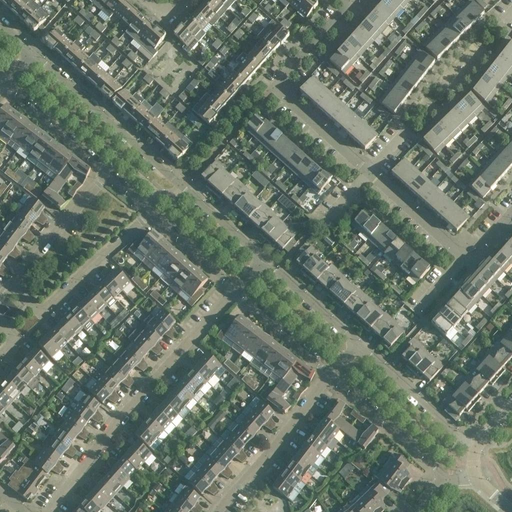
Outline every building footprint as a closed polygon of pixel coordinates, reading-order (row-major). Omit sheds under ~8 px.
[(10,10),(19,0),(4,0),(2,3),(10,10)] [(18,18),(33,1),(31,0),(19,0),(10,10),(18,18)] [(101,11),(110,0),(96,0),(93,4),(101,11)] [(113,14),(124,1),(122,0),(110,0),(101,11),(109,18),(113,14)] [(227,11),(215,0),(207,0),(204,4),(220,19),(227,11)] [(235,3),(231,0),(215,0),(227,11),(235,3)] [(292,0),(289,4),(297,11),(307,0),(292,0)] [(312,0),(307,0),(297,11),(306,19),(318,5),(312,0)] [(402,10),(391,0),(385,0),(381,5),(395,18),(402,10)] [(410,2),(407,0),(391,0),(402,10),(410,2)] [(484,14),(471,0),(463,8),(476,22),(484,14)] [(25,26),(37,12),(41,8),(33,1),(18,18),(26,24),(25,25),(25,26)] [(124,1),(113,14),(121,21),(132,9),(124,1)] [(220,19),(204,4),(197,12),(209,23),(213,27),(220,19)] [(395,18),(381,5),(374,13),(388,26),(395,18)] [(476,22),(463,8),(455,16),(468,30),(476,22)] [(132,9),(121,21),(129,28),(141,16),(132,9)] [(37,12),(25,26),(34,33),(46,20),(37,12)] [(209,23),(197,12),(189,20),(202,31),(209,23)] [(388,26),(374,13),(366,21),(381,34),(388,26)] [(141,16),(129,28),(125,33),(133,40),(149,23),(141,16)] [(468,30),(455,16),(447,23),(461,37),(468,30)] [(202,31),(189,20),(183,28),(182,27),(181,27),(194,39),(198,43),(206,35),(202,31)] [(289,36),(272,21),(264,29),(282,45),(289,36)] [(381,34),(366,21),(359,29),(373,42),(381,34)] [(149,23),(133,40),(141,47),(145,43),(157,29),(156,30),(149,23)] [(461,37),(447,23),(439,31),(453,45),(461,37)] [(194,39),(181,27),(174,36),(187,48),(194,39)] [(45,43),(53,50),(65,37),(57,29),(45,43)] [(157,29),(145,43),(154,50),(166,37),(157,29)] [(282,45),(264,29),(257,37),(261,41),(273,52),(280,44),(281,45),(282,45)] [(373,42),(359,29),(352,37),(366,50),(373,42)] [(453,45),(439,31),(432,39),(445,52),(453,45)] [(65,37),(53,50),(54,51),(55,50),(62,57),(73,44),(65,37)] [(366,50),(352,37),(345,45),(359,58),(366,50)] [(432,39),(423,47),(437,60),(445,52),(432,39)] [(73,44),(62,57),(70,64),(81,51),(85,48),(77,40),(73,44)] [(261,41),(254,49),(266,60),(273,52),(261,41)] [(359,58),(345,45),(337,53),(352,66),(359,58)] [(254,49),(246,57),(259,68),(266,60),(254,49)] [(511,53),(506,49),(500,58),(511,67),(511,53)] [(81,51),(70,64),(78,71),(89,59),(81,51)] [(435,63),(420,51),(413,60),(428,72),(435,63)] [(352,66),(337,53),(330,62),(344,75),(352,66)] [(93,54),(89,59),(78,71),(86,78),(97,66),(101,62),(93,54)] [(235,62),(239,65),(252,76),(259,68),(246,57),(243,54),(235,62)] [(511,73),(511,67),(500,58),(493,66),(508,78),(511,73)] [(428,72),(413,60),(406,68),(421,80),(428,72)] [(207,65),(200,73),(205,78),(212,70),(207,65)] [(239,65),(232,73),(244,84),(252,76),(239,65)] [(97,66),(86,78),(94,86),(105,73),(97,66)] [(508,78),(493,66),(486,75),(501,87),(508,78)] [(421,80),(406,68),(399,77),(414,89),(421,80)] [(105,73),(94,86),(102,92),(101,93),(101,94),(114,80),(105,73)] [(232,73),(225,81),(237,92),(244,84),(232,73)] [(501,87),(486,75),(480,83),(495,95),(501,87)] [(300,91),(308,99),(321,85),(312,77),(300,91)] [(414,89),(399,77),(393,85),(408,97),(414,89)] [(114,80),(101,94),(110,101),(122,88),(114,80)] [(225,81),(217,89),(230,100),(237,92),(225,81)] [(495,95),(480,83),(473,92),(488,104),(495,95)] [(321,85),(308,99),(316,106),(329,92),(321,85)] [(408,97),(393,85),(386,94),(401,106),(408,97)] [(217,89),(210,97),(223,109),(230,100),(217,89)] [(124,90),(112,103),(120,111),(132,97),(124,90)] [(329,92),(316,106),(324,113),(337,99),(329,92)] [(136,94),(132,97),(120,111),(121,111),(122,110),(129,117),(144,101),(136,94)] [(206,94),(199,102),(216,117),(217,117),(216,116),(223,109),(210,97),(206,94)] [(401,106),(386,94),(379,103),(394,115),(401,106)] [(484,108),(470,95),(462,103),(476,116),(484,108)] [(337,99),(324,113),(332,121),(345,106),(337,99)] [(144,101),(129,117),(137,124),(152,108),(144,101)] [(216,117),(199,102),(192,110),(209,126),(216,117)] [(476,116),(462,103),(455,110),(468,124),(476,116)] [(0,133),(16,113),(11,110),(6,105),(0,113),(0,133)] [(345,106),(332,121),(340,128),(353,114),(345,106)] [(146,132),(157,119),(160,115),(152,108),(137,124),(146,132)] [(468,124),(455,110),(447,118),(460,131),(468,124)] [(16,113),(0,133),(0,139),(7,145),(26,120),(20,117),(16,113)] [(353,114),(340,128),(348,135),(361,121),(353,114)] [(244,129),(253,137),(266,122),(257,115),(244,129)] [(460,131),(447,118),(439,125),(452,139),(460,131)] [(157,119),(146,132),(154,139),(165,126),(157,119)] [(26,120),(7,145),(16,152),(35,128),(30,125),(26,120)] [(361,121),(348,135),(356,142),(369,128),(361,121)] [(266,122),(253,137),(261,144),(274,130),(266,122)] [(162,146),(176,130),(168,123),(165,126),(154,139),(162,146)] [(452,139),(439,125),(431,133),(445,147),(452,139)] [(35,128),(16,152),(26,159),(45,135),(39,132),(35,128)] [(369,128),(356,142),(365,150),(378,136),(369,128)] [(169,154),(184,137),(176,130),(162,146),(169,153),(168,154),(169,154)] [(274,130),(261,144),(269,151),(282,137),(274,130)] [(445,147),(431,133),(423,141),(437,155),(445,147)] [(45,135),(26,159),(35,167),(54,142),(49,139),(45,135)] [(184,137),(169,154),(177,162),(193,145),(184,137)] [(282,137),(269,151),(277,158),(290,144),(282,137)] [(54,142),(35,167),(45,174),(64,149),(59,146),(54,142)] [(290,144),(277,158),(285,166),(298,151),(290,144)] [(511,166),(511,151),(505,145),(498,153),(511,166)] [(64,149),(45,174),(54,181),(57,177),(73,157),(68,154),(64,149)] [(298,151),(285,166),(293,173),(306,159),(298,151)] [(250,156),(247,159),(255,166),(262,159),(254,152),(250,156)] [(511,166),(498,153),(490,161),(505,174),(511,166)] [(73,157),(57,177),(65,183),(74,171),(87,177),(90,171),(73,157)] [(306,159),(293,173),(301,180),(314,166),(306,159)] [(391,174),(400,181),(412,167),(404,159),(391,174)] [(505,174),(490,161),(483,170),(497,182),(505,174)] [(206,186),(213,192),(227,176),(220,170),(222,169),(215,162),(201,177),(208,183),(206,186)] [(314,166),(301,180),(310,187),(322,173),(314,166)] [(412,167),(400,181),(408,188),(421,174),(412,167)] [(11,179),(15,174),(8,169),(5,174),(11,179)] [(497,182),(483,170),(476,178),(490,190),(497,182)] [(265,186),(268,183),(256,172),(253,176),(265,186)] [(322,173),(310,187),(318,195),(324,188),(327,190),(330,188),(327,185),(331,181),(322,173)] [(11,179),(17,184),(21,179),(15,174),(11,179)] [(421,174),(408,188),(416,196),(429,181),(421,174)] [(234,182),(227,176),(213,192),(220,199),(222,196),(228,202),(242,187),(235,181),(234,182)] [(57,177),(54,181),(42,197),(60,210),(66,205),(56,195),(65,183),(57,177)] [(490,190),(476,178),(468,186),(483,199),(490,190)] [(429,181),(416,196),(424,203),(437,189),(429,181)] [(76,191),(82,186),(78,182),(68,195),(73,198),(76,191)] [(27,184),(24,189),(30,193),(34,189),(27,184)] [(242,187),(228,202),(235,208),(232,210),(239,216),(254,200),(247,194),(248,193),(242,187)] [(34,189),(30,193),(36,198),(40,194),(34,189)] [(437,189),(424,203),(432,210),(445,196),(437,189)] [(304,202),(308,197),(304,193),(299,198),(304,202)] [(45,208),(25,194),(19,203),(45,223),(47,220),(43,215),(42,216),(40,215),(42,212),(45,208)] [(291,211),(295,207),(283,195),(278,200),(291,211)] [(445,196),(432,210),(440,217),(453,203),(445,196)] [(261,206),(254,200),(239,216),(246,223),(249,220),(255,226),(269,211),(262,205),(261,206)] [(45,223),(19,203),(18,203),(23,207),(17,215),(31,226),(34,222),(36,220),(37,222),(37,223),(43,226),(45,223)] [(453,203),(440,217),(448,225),(461,210),(453,203)] [(461,210),(448,225),(456,232),(469,218),(461,210)] [(269,211),(255,226),(262,232),(259,234),(266,241),(281,224),(274,218),(275,217),(269,211)] [(364,211),(352,225),(360,233),(373,218),(364,211)] [(31,226),(17,215),(10,224),(32,240),(34,237),(29,233),(27,232),(28,230),(31,226)] [(373,218),(360,233),(368,240),(381,226),(373,218)] [(32,240),(10,224),(4,232),(18,243),(21,240),(23,238),(24,239),(24,240),(29,243),(32,240)] [(288,230),(281,224),(266,241),(273,247),(276,244),(282,250),(284,248),(292,239),(296,235),(289,229),(288,230)] [(381,226),(368,240),(376,247),(389,233),(381,226)] [(18,243),(4,232),(0,236),(0,242),(19,258),(21,254),(16,250),(14,249),(15,247),(18,243)] [(129,250),(142,263),(163,239),(158,236),(153,232),(145,241),(141,237),(129,250)] [(389,233),(376,247),(384,254),(397,240),(389,233)] [(163,239),(142,263),(151,271),(171,248),(167,244),(163,239)] [(292,239),(284,248),(287,250),(295,242),(292,239)] [(397,240),(384,254),(392,262),(405,247),(397,240)] [(19,258),(0,242),(0,256),(5,260),(8,257),(10,255),(11,256),(11,257),(16,260),(19,258)] [(511,263),(511,250),(504,243),(497,251),(511,264),(511,263)] [(405,247),(392,262),(400,269),(413,255),(405,247)] [(171,248),(151,271),(160,279),(181,255),(176,252),(171,248)] [(298,261),(306,252),(301,248),(293,257),(298,261)] [(301,271),(308,278),(322,261),(316,255),(317,254),(310,248),(298,261),(296,263),(303,269),(301,271)] [(511,264),(497,251),(489,259),(504,272),(511,264)] [(181,255),(160,279),(169,287),(189,264),(185,260),(181,255)] [(413,255),(400,269),(408,276),(421,262),(413,255)] [(504,272),(489,259),(482,268),(496,280),(504,272)] [(329,267),(322,261),(308,278),(315,284),(317,281),(323,287),(337,272),(330,266),(329,267)] [(421,262),(408,276),(417,284),(430,269),(421,262)] [(189,264),(169,287),(178,295),(199,271),(194,268),(189,264)] [(496,280),(482,268),(475,276),(489,288),(496,280)] [(134,288),(118,270),(114,274),(112,275),(111,274),(111,273),(106,269),(103,271),(126,295),(134,288)] [(126,295),(103,271),(101,274),(104,279),(105,279),(107,280),(105,282),(102,285),(114,299),(122,292),(126,296),(126,295)] [(199,271),(178,295),(192,307),(204,294),(199,290),(207,280),(203,277),(199,271)] [(337,272),(323,287),(330,293),(328,295),(334,302),(349,285),(342,279),(344,278),(337,272)] [(137,286),(141,281),(136,276),(132,280),(137,286)] [(489,288),(475,276),(468,284),(482,297),(489,288)] [(137,286),(143,292),(147,287),(141,281),(137,286)] [(114,299),(102,285),(98,289),(96,290),(95,289),(95,288),(90,284),(87,286),(106,306),(114,299)] [(482,297),(468,284),(460,292),(475,305),(482,297)] [(356,291),(349,285),(334,302),(341,308),(344,305),(350,311),(364,296),(357,290),(356,291)] [(106,306),(87,286),(85,289),(89,294),(90,294),(91,295),(89,297),(86,300),(99,313),(106,306)] [(156,301),(160,296),(154,291),(150,296),(156,301)] [(475,305),(460,292),(453,300),(467,313),(475,305)] [(156,301),(162,306),(166,302),(160,296),(156,301)] [(370,302),(364,296),(350,311),(357,317),(354,319),(361,326),(376,309),(369,303),(370,302)] [(99,313),(86,300),(83,304),(80,305),(79,304),(80,303),(75,299),(72,301),(91,321),(99,313)] [(467,313),(453,300),(446,308),(460,321),(467,313)] [(91,321),(72,301),(69,304),(73,309),(74,309),(75,310),(74,312),(70,315),(83,328),(91,321)] [(494,307),(494,308),(492,305),(488,310),(490,312),(493,315),(497,310),(494,307)] [(175,323),(157,307),(150,315),(175,337),(177,334),(173,329),(172,330),(170,329),(172,326),(175,323)] [(460,321),(446,308),(439,316),(453,329),(460,321)] [(111,324),(115,328),(129,313),(125,309),(111,324)] [(383,315),(376,309),(361,326),(368,332),(371,329),(377,335),(391,320),(384,314),(383,315)] [(83,328),(70,315),(67,318),(65,320),(64,319),(64,318),(59,314),(56,316),(75,336),(83,328)] [(175,337),(150,315),(149,315),(154,319),(147,327),(161,339),(164,336),(166,334),(167,335),(167,336),(172,340),(175,337)] [(75,336),(56,316),(54,319),(57,324),(58,324),(60,325),(58,327),(55,330),(67,343),(75,336)] [(453,329),(439,316),(431,324),(445,337),(453,329)] [(217,337),(231,349),(250,324),(245,321),(240,317),(232,327),(228,323),(217,337)] [(397,326),(391,320),(377,335),(384,341),(381,344),(388,350),(403,334),(396,327),(397,326)] [(250,324),(231,349),(241,356),(259,332),(255,328),(250,324)] [(161,339),(147,327),(140,335),(160,353),(162,350),(158,345),(158,346),(156,345),(158,342),(161,339)] [(67,343),(55,330),(52,333),(49,335),(48,334),(48,333),(43,329),(40,331),(64,355),(60,350),(67,343)] [(64,355),(40,331),(38,334),(42,339),(43,338),(44,340),(42,342),(39,345),(55,363),(64,355)] [(259,332),(241,356),(250,363),(269,338),(264,335),(259,332)] [(473,338),(469,335),(470,334),(467,332),(464,335),(467,337),(465,340),(469,343),(473,338)] [(160,353),(140,335),(133,343),(146,355),(149,352),(152,350),(153,351),(152,352),(158,356),(160,353)] [(498,342),(493,349),(508,362),(511,357),(511,342),(506,337),(500,344),(498,342)] [(269,338),(250,363),(260,370),(278,346),(274,343),(269,338)] [(406,366),(413,372),(428,356),(421,350),(422,349),(415,342),(402,357),(409,363),(406,366)] [(146,355),(133,343),(125,351),(146,369),(148,366),(144,361),(143,362),(141,361),(143,358),(146,355)] [(278,346),(260,370),(269,378),(288,353),(283,350),(278,346)] [(24,349),(21,352),(46,374),(53,366),(36,350),(32,353),(30,355),(29,354),(29,353),(24,349)] [(488,357),(482,364),(498,378),(504,371),(502,369),(508,362),(493,349),(487,356),(488,357)] [(146,369),(125,351),(118,359),(132,371),(135,368),(137,366),(138,368),(143,372),(146,369)] [(46,374),(21,352),(19,355),(23,360),(24,359),(25,360),(24,363),(21,366),(34,378),(41,370),(46,374)] [(288,353),(269,378),(279,385),(282,381),(297,361),(293,357),(288,353)] [(226,371),(208,355),(205,358),(203,360),(201,359),(202,358),(196,354),(194,357),(219,379),(226,371)] [(435,362),(428,356),(413,372),(420,379),(423,376),(429,382),(443,367),(436,361),(435,362)] [(219,379),(194,357),(192,360),(196,365),(196,364),(198,365),(196,368),(193,371),(211,387),(219,379)] [(132,371),(118,359),(111,367),(132,386),(134,383),(130,378),(129,378),(127,377),(129,375),(132,371)] [(230,370),(234,365),(228,360),(224,364),(230,370)] [(297,361),(282,381),(290,386),(299,374),(311,381),(315,374),(297,361)] [(474,369),(468,376),(483,389),(489,383),(492,385),(498,378),(482,364),(476,370),(474,369)] [(39,383),(21,366),(18,369),(16,371),(14,370),(15,369),(9,365),(7,367),(7,368),(27,386),(32,391),(39,383)] [(230,370),(236,375),(240,370),(234,365),(230,370)] [(132,386),(111,367),(104,375),(117,387),(120,384),(123,382),(124,384),(123,385),(129,388),(132,386)] [(27,386),(7,368),(5,371),(9,376),(9,375),(11,376),(9,379),(6,382),(20,394),(27,386)] [(211,387),(193,371),(190,374),(188,376),(187,375),(187,374),(182,371),(179,373),(204,395),(211,387)] [(204,395),(179,373),(177,376),(181,381),(182,380),(184,381),(182,384),(179,387),(197,403),(204,395)] [(117,387),(104,375),(97,383),(92,379),(117,402),(119,398),(115,394),(114,394),(113,393),(114,391),(117,387)] [(248,386),(252,381),(246,376),(242,380),(248,386)] [(464,384),(458,390),(474,405),(480,398),(478,396),(483,389),(468,376),(463,382),(464,384)] [(117,402),(92,379),(85,388),(102,404),(106,400),(108,398),(110,400),(109,400),(114,404),(117,402)] [(248,386),(254,391),(258,387),(252,381),(248,386)] [(282,381),(279,385),(267,400),(285,414),(290,408),(280,398),(290,386),(282,381)] [(20,394),(6,382),(3,385),(1,387),(0,385),(0,384),(0,390),(13,402),(20,394)] [(301,395),(307,390),(302,386),(297,392),(301,395)] [(197,403),(179,387),(176,391),(174,393),(172,391),(173,390),(168,387),(165,389),(190,411),(197,403)] [(190,411),(165,389),(163,392),(167,397),(167,396),(169,397),(168,400),(165,403),(182,419),(190,411)] [(13,402),(0,390),(0,405),(5,410),(13,402)] [(468,412),(474,405),(458,390),(452,397),(450,396),(444,403),(459,416),(465,410),(468,412)] [(100,406),(81,391),(74,400),(101,421),(103,418),(98,413),(97,414),(96,413),(97,410),(100,406)] [(301,395),(297,392),(293,398),(297,402),(301,395)] [(274,414),(256,398),(248,406),(273,428),(276,425),(272,420),(271,421),(269,420),(271,417),(274,414)] [(101,421),(74,400),(68,409),(72,413),(87,424),(90,420),(92,418),(93,419),(93,420),(98,423),(101,421)] [(339,418),(345,405),(339,402),(325,419),(345,434),(344,434),(345,435),(351,427),(339,418)] [(182,419),(165,403),(162,407),(159,409),(158,407),(158,406),(153,403),(150,405),(175,427),(182,419)] [(175,427),(150,405),(148,408),(152,413),(153,412),(155,414),(153,416),(150,419),(168,435),(175,427)] [(273,428),(248,406),(241,414),(259,430),(262,427),(265,425),(266,426),(265,427),(271,430),(273,428)] [(87,424),(72,413),(68,409),(61,418),(66,421),(88,438),(89,435),(85,430),(84,431),(83,430),(84,427),(87,424)] [(357,419),(359,416),(354,410),(350,415),(357,419)] [(259,430),(241,414),(234,422),(259,444),(261,441),(257,436),(256,437),(255,436),(256,433),(259,430)] [(363,424),(366,419),(359,416),(357,419),(363,424)] [(168,435),(150,419),(147,423),(145,425),(143,423),(144,422),(139,419),(136,421),(161,444),(168,435)] [(345,434),(325,419),(323,423),(321,425),(319,423),(320,423),(314,420),(311,422),(311,423),(338,443),(344,434),(345,434)] [(17,432),(23,425),(20,421),(13,428),(17,432)] [(88,438),(66,421),(59,430),(74,441),(76,437),(79,435),(80,437),(79,438),(85,441),(88,438)] [(161,444),(136,421),(134,424),(138,429),(139,429),(140,430),(139,432),(135,436),(153,452),(161,444)] [(31,434),(39,427),(35,422),(27,429),(31,434)] [(259,444),(234,422),(227,430),(245,446),(248,443),(250,441),(252,442),(251,443),(256,447),(259,444)] [(338,443),(311,423),(310,425),(314,430),(315,429),(316,430),(315,433),(312,437),(331,452),(338,443)] [(363,436),(351,427),(345,435),(365,450),(378,432),(373,426),(363,436)] [(74,441),(59,430),(53,438),(75,455),(76,452),(72,447),(71,448),(69,447),(71,444),(74,441)] [(245,446),(227,430),(220,438),(245,461),(247,457),(243,452),(242,453),(240,452),(242,449),(245,446)] [(0,463),(15,447),(0,433),(0,446),(1,448),(0,449),(0,463)] [(75,455),(53,438),(49,436),(43,444),(46,447),(61,458),(63,454),(66,452),(67,454),(66,455),(72,458),(75,455)] [(331,452),(312,437),(310,440),(307,442),(306,441),(306,440),(301,437),(298,439),(298,440),(325,460),(331,452)] [(245,461),(220,438),(212,446),(230,462),(234,459),(236,457),(237,458),(237,459),(242,463),(245,461)] [(325,460),(298,440),(296,443),(301,447),(302,446),(303,447),(302,450),(299,454),(318,469),(325,460)] [(126,442),(124,445),(149,467),(156,459),(138,443),(135,446),(133,448),(131,447),(132,446),(126,442)] [(149,467),(124,445),(122,448),(125,453),(126,452),(128,453),(126,456),(123,459),(137,471),(144,463),(148,467),(149,467)] [(230,462),(212,446),(205,454),(230,477),(232,473),(228,468),(228,469),(226,468),(228,466),(230,462)] [(61,458),(46,447),(40,456),(62,472),(63,469),(59,465),(58,465),(56,464),(58,462),(61,458)] [(388,461),(382,468),(405,486),(411,478),(405,470),(404,469),(407,464),(393,453),(392,455),(389,456),(386,456),(386,458),(387,460),(388,461)] [(230,477),(205,454),(198,462),(216,478),(219,475),(222,473),(223,475),(222,475),(228,479),(230,477)] [(318,469),(299,454),(296,457),(294,459),(293,458),(293,457),(288,454),(285,457),(312,477),(318,469)] [(62,472),(40,456),(33,464),(26,458),(26,459),(47,475),(50,471),(52,470),(54,471),(53,472),(59,475),(62,472)] [(312,477),(285,457),(283,460),(288,464),(290,465),(289,467),(286,471),(305,486),(312,477)] [(137,471),(123,459),(120,462),(118,464),(117,463),(117,462),(112,458),(109,460),(130,479),(137,471)] [(47,475),(26,459),(22,464),(23,464),(23,463),(25,465),(21,469),(41,484),(47,475)] [(130,479),(109,460),(109,461),(107,464),(111,469),(112,468),(113,469),(112,472),(109,475),(123,487),(130,479)] [(216,478),(198,462),(191,470),(216,493),(216,492),(218,489),(214,484),(213,485),(212,484),(213,481),(216,478)] [(405,486),(382,468),(377,475),(376,475),(373,474),(372,475),(373,478),(372,481),(371,482),(384,494),(388,489),(390,490),(400,493),(405,486)] [(41,484),(21,469),(18,473),(17,472),(17,471),(13,476),(34,492),(41,484)] [(216,493),(191,470),(183,479),(201,495),(205,491),(207,489),(208,491),(213,495),(216,493)] [(305,486),(286,471),(283,474),(281,477),(280,475),(280,474),(275,471),(272,474),(299,494),(305,486)] [(123,487),(109,475),(106,478),(104,480),(102,479),(103,478),(97,474),(95,476),(116,495),(123,487)] [(299,494),(272,474),(270,477),(275,482),(275,481),(277,482),(276,484),(273,488),(292,503),(299,494)] [(34,492),(13,476),(9,481),(10,481),(11,482),(8,486),(27,501),(34,492)] [(116,495),(95,476),(95,477),(93,480),(97,485),(97,484),(99,485),(97,488),(95,491),(108,503),(116,495)] [(370,483),(367,484),(363,484),(363,485),(364,488),(365,489),(358,495),(374,511),(382,511),(385,510),(381,500),(379,499),(384,494),(371,482),(370,483)] [(181,484),(174,493),(198,511),(201,511),(202,510),(198,505),(197,506),(195,505),(197,502),(200,498),(181,484)] [(108,503),(95,491),(91,494),(89,496),(88,495),(88,494),(83,491),(81,492),(101,511),(108,503)] [(100,511),(101,511),(81,492),(80,493),(78,496),(82,501),(83,500),(85,501),(83,504),(80,507),(85,511),(100,511)] [(198,511),(174,493),(178,497),(172,505),(181,511),(189,511),(191,510),(193,511),(192,511),(198,511)] [(346,506),(345,507),(348,511),(374,511),(358,495),(352,501),(351,500),(348,499),(347,500),(347,503),(346,506)]
